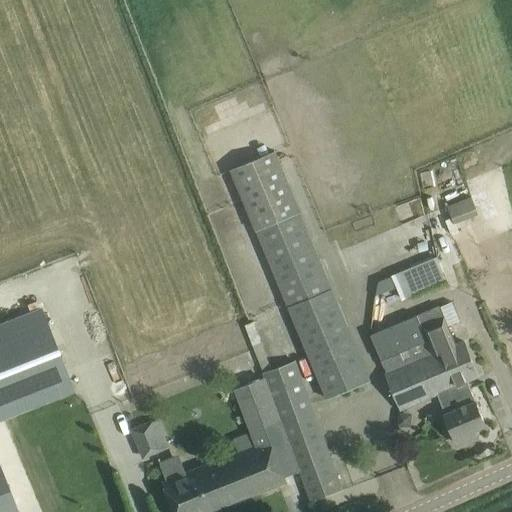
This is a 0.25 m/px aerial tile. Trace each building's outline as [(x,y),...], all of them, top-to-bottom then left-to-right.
[(326,398),(369,381),(272,152),(231,169),(326,398)] [(399,219),(423,214),(420,198),(396,203),(399,219)] [(447,281),(437,257),(393,274),(403,299),(447,281)] [(387,374),(384,376),(399,409),(437,393),(455,386),(458,394),(470,389),(467,381),(478,376),(463,341),(448,348),(445,340),(451,338),(446,324),(438,306),(416,315),(426,341),(432,356),(387,374)] [(0,420),(73,391),(40,308),(0,323),(0,511),(16,511),(0,469),(0,420)] [(416,315),(370,335),(381,360),(426,341),(416,315)] [(342,490),(295,362),(266,373),(285,423),(282,425),(310,501),(342,490)] [(238,452),(195,469),(211,509),(285,480),(286,480),(285,475),(298,470),(261,377),(235,388),(252,433),(234,440),(238,452)] [(219,395),(227,398),(231,388),(223,385),(219,395)] [(455,386),(437,393),(446,414),(445,415),(447,420),(454,438),(456,443),(470,437),(468,432),(475,429),(486,425),(470,389),(458,394),(455,386)] [(169,446),(157,420),(153,421),(152,420),(131,428),(143,457),(164,449),(163,448),(169,446)] [(211,511),(212,511),(211,509),(195,469),(163,482),(174,511),(211,511)]
